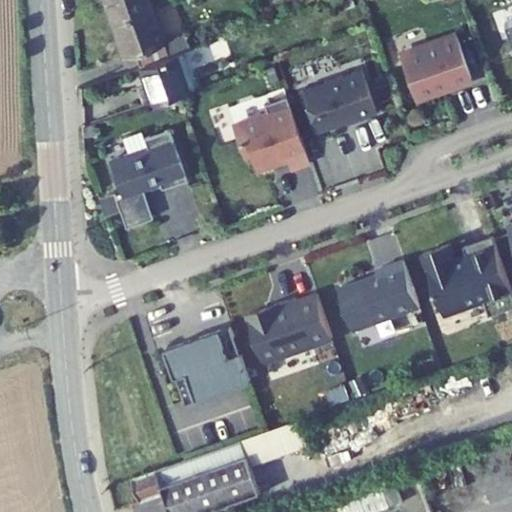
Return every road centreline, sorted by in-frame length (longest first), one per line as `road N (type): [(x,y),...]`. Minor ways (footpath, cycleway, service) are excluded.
road 1 (residential): [(408,189),(117,291),(61,300)]
road 2 (tertiary): [(40,0),(61,300)]
road 3 (tertiary): [(61,300),(86,511)]
road 4 (residential): [(511,123),(419,156),(408,189)]
